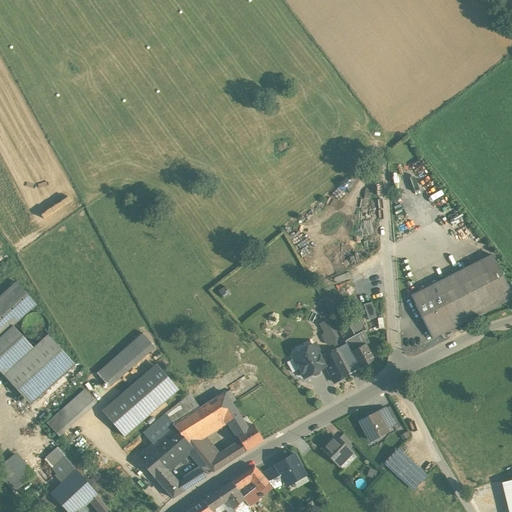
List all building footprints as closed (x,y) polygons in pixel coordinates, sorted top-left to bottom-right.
[(511,295),(491,255),(438,283),(459,325),(511,298),(511,295)] [(0,295),(0,371),(3,375),(34,347),(14,325),(37,304),(16,281),(0,295)] [(438,283),(411,296),(432,339),(459,325),(438,283)] [(371,303),(363,305),(369,321),(376,317),(371,303)] [(361,320),(349,326),(355,336),(363,332),(366,330),(361,320)] [(355,336),(345,342),(360,369),(374,361),(366,345),(369,343),(363,332),(355,336)] [(143,333),(96,374),(108,387),(154,347),(143,333)] [(34,347),(3,375),(23,398),(27,402),(30,405),(74,365),(47,335),(34,347)] [(360,369),(345,342),(335,346),(350,374),(360,369)] [(350,374),(335,346),(320,355),(326,367),(335,383),(350,374)] [(316,347),(307,352),(302,351),(297,353),(296,358),(294,359),(300,369),(305,378),(326,367),(320,355),(316,347)] [(300,369),(294,359),(287,362),(293,373),(300,369)] [(156,365),(102,411),(107,418),(161,371),(156,365)] [(161,371),(107,418),(123,437),(178,390),(161,371)] [(84,390),(46,424),(58,437),(96,403),(84,390)] [(174,425),(173,426),(174,427),(186,441),(200,433),(223,418),(227,423),(239,415),(225,393),(190,415),(174,425)] [(183,405),(166,416),(174,425),(190,415),(183,405)] [(377,413),(359,422),(370,441),(388,432),(386,428),(393,425),(385,409),(377,413)] [(164,414),(143,433),(153,445),(174,427),(173,426),(174,425),(166,416),(164,414)] [(247,428),(239,415),(227,423),(227,424),(228,424),(240,442),(242,446),(246,451),(263,441),(252,425),(247,428)] [(153,445),(137,459),(155,480),(156,480),(166,471),(187,452),(192,448),(186,441),(174,427),(153,445)] [(200,433),(186,441),(192,448),(195,452),(195,451),(210,470),(213,473),(222,467),(215,458),(219,456),(200,433)] [(354,444),(343,434),(338,440),(349,450),(354,444)] [(338,440),(335,437),(322,450),(338,466),(351,453),(349,450),(338,440)] [(240,442),(229,450),(235,458),(242,454),(238,448),(242,446),(240,442)] [(58,448),(45,460),(56,474),(54,476),(61,484),(76,470),(66,458),(58,448)] [(201,469),(185,479),(185,480),(178,484),(184,491),(206,477),(204,474),(210,470),(195,451),(195,452),(192,448),(187,452),(201,469)] [(399,448),(394,453),(423,479),(428,474),(399,448)] [(219,456),(215,458),(222,467),(235,458),(229,450),(219,456)] [(423,479),(394,453),(384,463),(414,490),(423,479)] [(288,459),(276,466),(276,467),(285,482),(285,484),(292,480),(293,482),(304,476),(296,461),(297,458),(296,455),(292,454),(289,456),(288,459)] [(32,477),(14,455),(1,465),(19,487),(32,477)] [(19,487),(1,465),(0,466),(0,477),(12,493),(19,487)] [(262,476),(254,467),(232,483),(237,490),(250,481),(256,487),(260,491),(268,483),(262,476)] [(276,467),(262,476),(273,488),(285,482),(276,467)] [(370,468),(365,478),(374,481),(378,471),(370,468)] [(84,480),(76,470),(61,484),(51,494),(67,511),(66,511),(86,511),(82,507),(90,500),(92,498),(94,500),(98,496),(84,480)] [(95,470),(84,480),(96,494),(100,490),(93,482),(100,476),(95,470)] [(178,484),(166,471),(156,480),(173,499),(184,491),(178,484)] [(511,511),(511,481),(500,485),(507,511),(511,511)] [(243,498),(236,490),(237,490),(232,483),(203,502),(210,511),(214,508),(214,509),(215,509),(226,501),(235,511),(248,511),(249,511),(247,509),(249,507),(243,498)] [(260,491),(256,487),(249,493),(256,502),(264,495),(260,491)] [(249,493),(243,498),(249,507),(256,502),(249,493)] [(66,511),(67,511),(51,494),(43,501),(52,511),(66,511)] [(110,511),(98,496),(94,500),(92,498),(90,500),(99,511),(110,511)] [(203,502),(187,511),(210,511),(203,502)]
